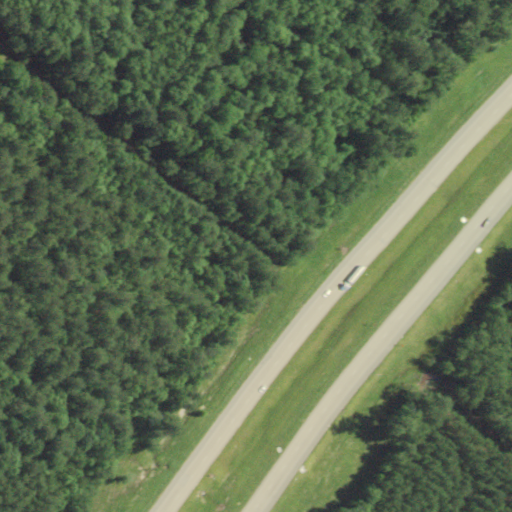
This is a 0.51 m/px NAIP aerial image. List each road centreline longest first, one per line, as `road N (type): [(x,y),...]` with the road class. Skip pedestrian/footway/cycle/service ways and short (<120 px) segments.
road 1 (motorway): [(511,94),(311,317),(163,511)]
road 2 (motorway): [(251,511),(393,324),(511,185)]
